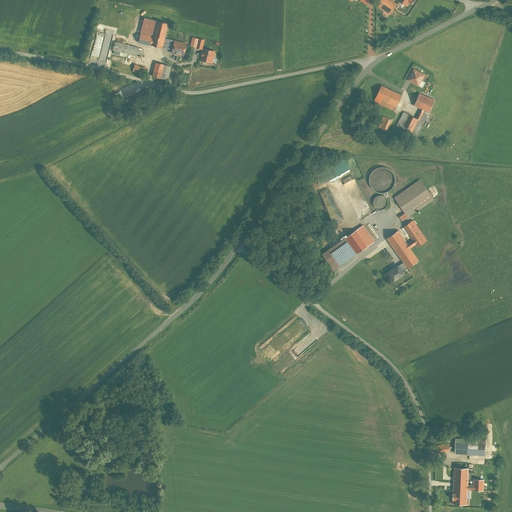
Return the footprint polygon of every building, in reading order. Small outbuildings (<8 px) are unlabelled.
[(397,5),(389,0),(379,0),(376,5),(378,6),(390,14),(397,5)] [(168,24),(156,21),(153,33),(165,36),(168,24)] [(153,33),(152,34),(151,34),(150,35),(141,33),(138,44),(145,45),(146,44),(158,47),(157,49),(162,50),(162,47),(164,41),(164,39),(165,36),(153,33)] [(186,44),(164,39),(164,41),(170,42),(168,48),(172,49),(171,52),(183,55),(186,44)] [(139,48),(115,42),(114,45),(113,45),(112,48),(113,48),(113,50),(124,53),(124,54),(125,53),(135,56),(135,57),(136,57),(136,56),(137,56),(139,48)] [(214,52),(204,49),(204,53),(203,53),(202,56),(203,56),(202,60),(212,62),(214,52)] [(164,64),(156,62),(152,76),(161,78),(164,64)] [(171,66),(164,64),(161,78),(168,80),(171,66)] [(424,75),(414,70),(408,80),(418,85),(424,75)] [(402,95),(382,86),(376,97),(397,107),(402,95)] [(436,101),(420,93),(414,105),(422,109),(425,110),(430,112),(436,101)] [(397,107),(376,97),(374,101),(395,111),(397,107)] [(448,106),(436,101),(430,112),(443,118),(448,106)] [(421,109),(416,118),(420,120),(425,110),(422,109),(421,109)] [(416,118),(404,112),(397,125),(409,132),(413,134),(420,120),(416,118)] [(340,177),(335,167),(317,176),(322,186),(340,177)] [(420,180),(395,198),(405,213),(408,216),(415,211),(416,212),(434,199),(420,180)] [(407,244),(398,231),(387,238),(404,262),(408,268),(419,260),(410,248),(416,244),(418,247),(424,243),(424,244),(426,243),(425,242),(411,221),(404,227),(413,240),(407,244)] [(363,225),(346,237),(357,254),(375,241),(363,225)] [(346,237),(322,254),(334,270),(357,254),(346,237)] [(404,262),(398,265),(403,271),(408,268),(404,262)] [(398,265),(388,272),(394,281),(404,274),(403,271),(398,265)] [(466,429),(453,431),(454,442),(455,442),(456,442),(468,440),(466,429)] [(486,444),(456,442),(455,442),(455,453),(485,455),(486,444)] [(495,460),(494,459),(493,460),(492,460),(491,461),(490,461),(490,462),(490,463),(490,464),(490,465),(490,466),(491,467),(492,468),(493,468),(494,468),(495,468),(496,468),(497,468),(497,467),(498,466),(498,465),(499,464),(498,463),(498,462),(498,461),(497,461),(497,460),(496,460),(495,460)] [(484,490),(484,469),(474,468),(474,485),(468,485),(468,468),(454,467),(454,485),(468,485),(468,489),(474,490),(484,490)] [(468,485),(454,485),(453,493),(453,499),(453,503),(467,504),(468,489),(468,485)]
